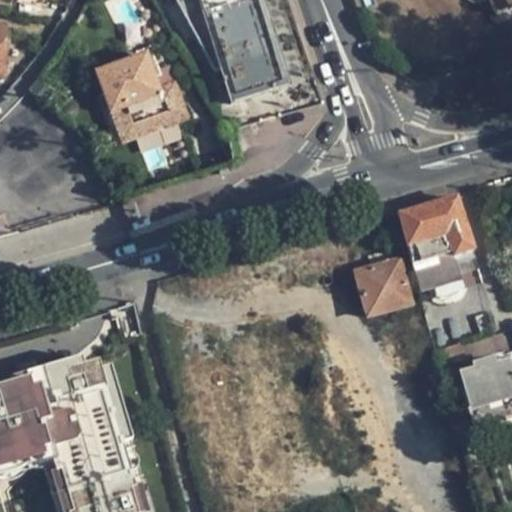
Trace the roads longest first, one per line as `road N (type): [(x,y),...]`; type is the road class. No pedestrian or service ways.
road 1 (primary): [(0,294),(223,225)]
road 2 (tertiary): [(353,78),(312,149),(223,225)]
road 3 (primary): [(223,225),(385,175)]
road 4 (tertiary): [(511,121),(440,122),(353,78)]
road 5 (primary): [(385,175),(511,141)]
